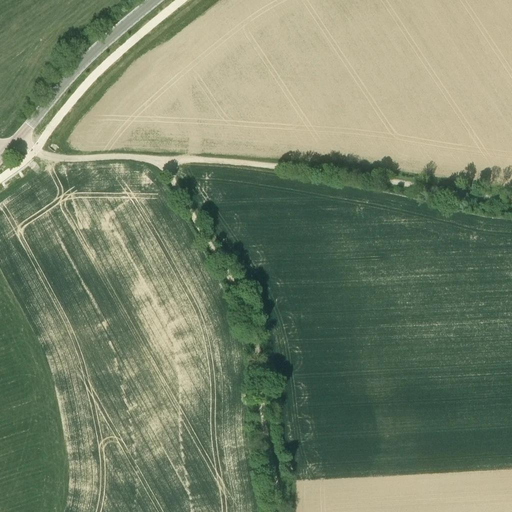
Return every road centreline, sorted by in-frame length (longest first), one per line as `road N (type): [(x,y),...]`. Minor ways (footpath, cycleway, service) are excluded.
road 1 (unclassified): [(511,201),(348,174),(47,156),(10,147)]
road 2 (track): [(277,511),(245,306),(160,158)]
road 3 (tertiary): [(10,147),(64,80),(152,0)]
